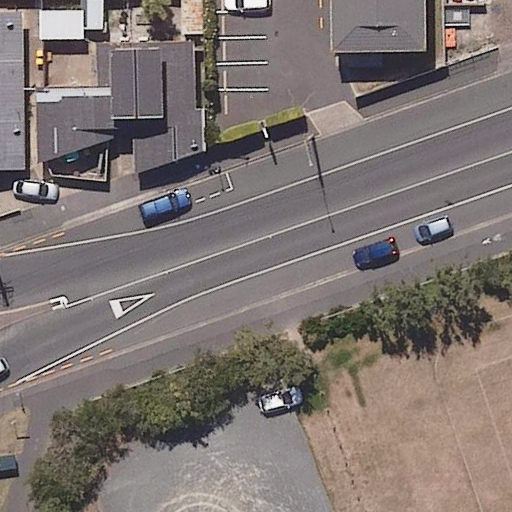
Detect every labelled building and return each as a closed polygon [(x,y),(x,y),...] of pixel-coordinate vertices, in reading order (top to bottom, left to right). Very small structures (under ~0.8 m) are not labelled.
[(83,0),(83,2),(40,3),(40,37),(86,36),(86,25),(107,25),(106,0),(83,0)] [(208,0),(179,0),(179,31),(208,30),(208,0)] [(336,0),(338,41),(349,41),(350,64),(388,64),(388,40),(431,39),(429,0),(336,0)] [(201,146),(196,33),(145,35),(143,4),(114,5),(115,37),(94,37),(96,79),(36,82),(39,157),(135,125),(137,170),(201,146)] [(24,6),(0,6),(0,162),(27,162),(24,6)]
